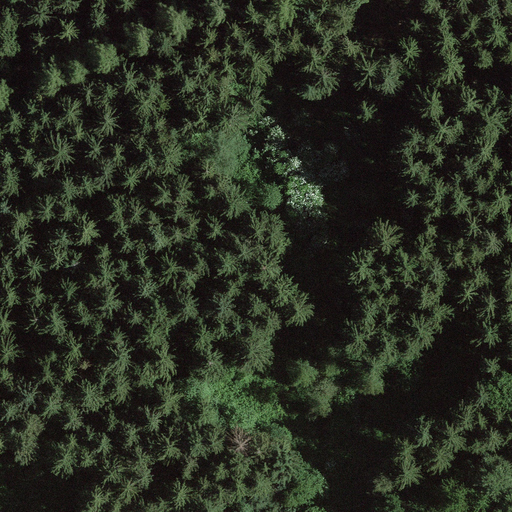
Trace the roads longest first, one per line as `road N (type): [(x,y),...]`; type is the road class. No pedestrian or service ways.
road 1 (track): [(217,511),(378,497),(458,453),(511,449)]
road 2 (track): [(0,89),(56,51),(171,0)]
